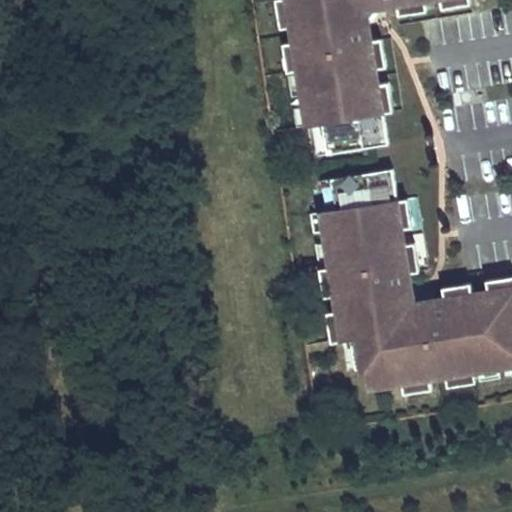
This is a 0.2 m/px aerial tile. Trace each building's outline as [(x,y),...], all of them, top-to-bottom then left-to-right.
[(280,0),(283,15),(292,13),(290,0),(280,0)] [(290,0),(292,13),(283,15),(285,29),(295,27),(297,43),(287,44),(289,58),(299,56),(302,71),(315,156),(393,144),(388,112),(386,98),(396,96),(394,82),(384,84),(381,68),(391,67),(389,53),(379,55),(376,40),(366,41),(364,26),(361,9),(360,2),(371,0),(400,0),(401,5),(416,3),(418,13),(431,11),(430,1),(434,0),(445,0),(447,8),(460,6),(459,0),(290,0)] [(384,0),(371,0),(360,2),(361,9),(364,26),(369,25),(386,4),(384,0)] [(418,13),(416,3),(401,5),(403,15),(418,13)] [(386,38),(376,40),(379,55),(389,53),(386,38)] [(299,56),(289,58),(292,73),(302,71),(299,56)] [(396,96),(386,98),(388,112),(398,111),(396,96)] [(397,169),(320,181),(333,266),(336,281),(326,283),(328,296),(338,295),(340,310),(331,312),(333,326),(343,324),(345,340),(365,337),(370,367),(375,366),(378,388),(406,383),(421,381),(422,391),(436,388),(434,378),(450,376),(451,386),(465,384),(463,374),(478,371),(511,365),(511,287),(506,288),(504,278),(491,280),(492,290),(477,293),(475,283),(461,285),(463,295),(448,297),(450,307),(435,310),(410,314),(409,307),(407,289),(404,274),(414,273),(412,258),(422,256),(419,242),(410,244),(407,228),(417,227),(415,213),(405,215),(403,200),(397,169)] [(412,198),(403,200),(405,215),(415,213),(412,198)] [(422,256),(412,258),(414,273),(424,271),(422,256)] [(333,266),(323,268),(326,283),(336,281),(333,266)] [(447,287),(448,297),(463,295),(461,285),(447,287)] [(412,289),(407,289),(409,307),(410,314),(435,310),(434,303),(412,289)] [(343,324),(333,326),(335,341),(345,340),(343,324)] [(478,371),(463,374),(465,384),(480,381),(478,371)] [(421,381),(406,383),(408,393),(422,391),(421,381)]
